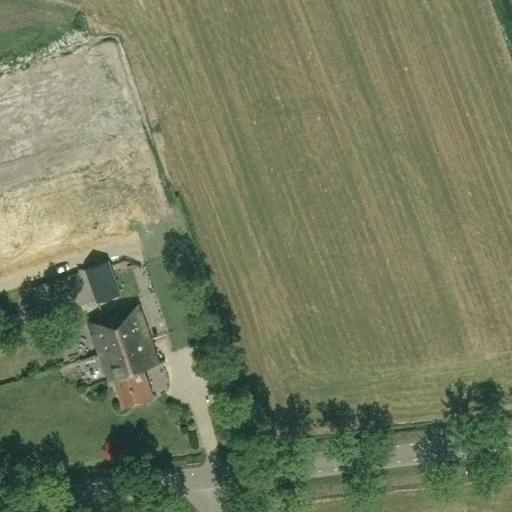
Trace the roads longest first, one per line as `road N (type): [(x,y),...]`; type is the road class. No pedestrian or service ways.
road 1 (tertiary): [(209,478),(511,444)]
road 2 (tertiary): [(0,501),(209,478)]
